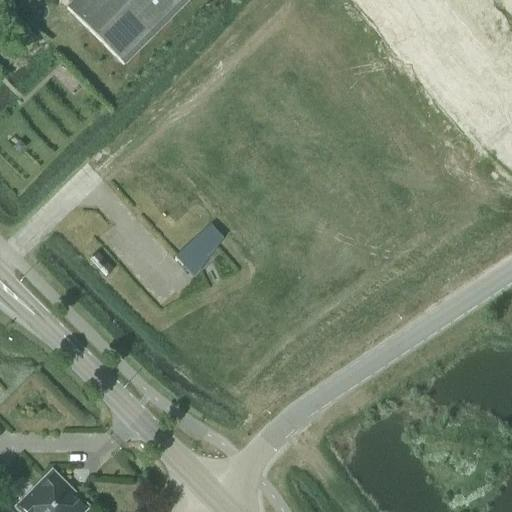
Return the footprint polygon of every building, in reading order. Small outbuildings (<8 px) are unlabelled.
[(4,0),(1,0),(0,1),(0,22),(10,32),(0,41),(0,47),(11,58),(37,32),(4,0)] [(71,0),(64,7),(123,66),(189,0),(71,0)] [(13,148),(19,154),(24,148),(18,142),(13,148)] [(209,227),(173,260),(185,273),(221,240),(209,227)] [(51,474),(17,509),(20,511),(84,511),(88,508),(78,498),(77,500),(51,474)]
